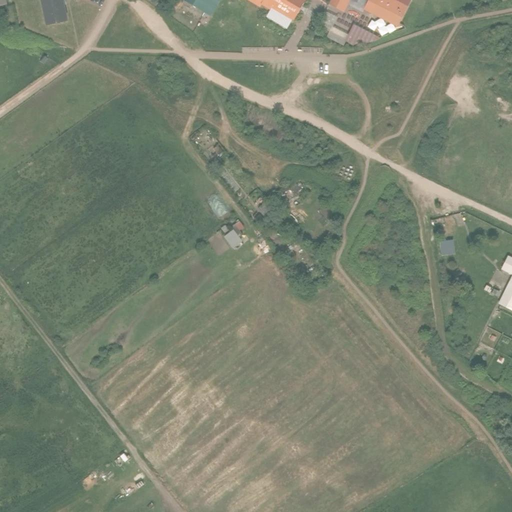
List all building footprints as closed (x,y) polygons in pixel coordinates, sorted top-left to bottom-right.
[(38,0),(43,26),(63,23),(59,5),(58,0),(38,0)] [(217,0),(178,0),(207,17),(217,0)] [(244,0),(289,25),(302,0),(244,0)] [(327,0),(322,12),(340,20),(349,0),(327,0)] [(392,35),(405,10),(385,0),(363,0),(362,2),(355,16),(392,35)] [(43,64),(47,58),(43,55),(39,60),(43,64)] [(220,145),(213,152),(219,158),(226,151),(220,145)] [(243,204),(264,228),(277,217),(256,193),(243,204)] [(221,236),(232,251),(245,241),(235,227),(221,236)] [(511,258),(506,256),(499,270),(510,275),(497,305),(511,311),(511,258)]
